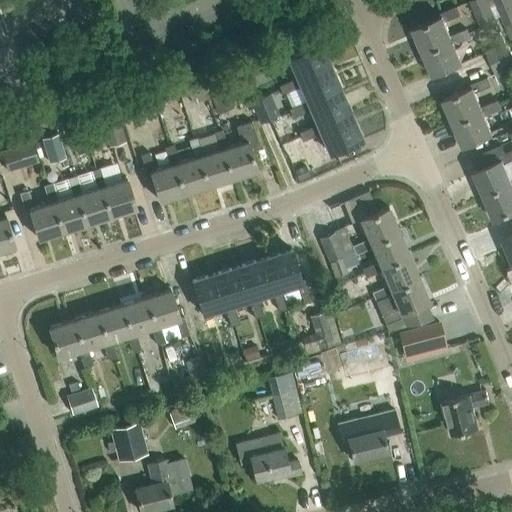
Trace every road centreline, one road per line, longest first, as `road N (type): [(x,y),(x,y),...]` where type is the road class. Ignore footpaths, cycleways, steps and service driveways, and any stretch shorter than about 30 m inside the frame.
road 1 (unclassified): [(0,301),(409,153)]
road 2 (unclassified): [(511,388),(409,153)]
road 3 (tertiary): [(0,84),(228,0)]
road 4 (unclassified): [(69,511),(0,305)]
road 5 (unclassified): [(409,153),(363,23)]
road 6 (unclassified): [(511,482),(385,511)]
